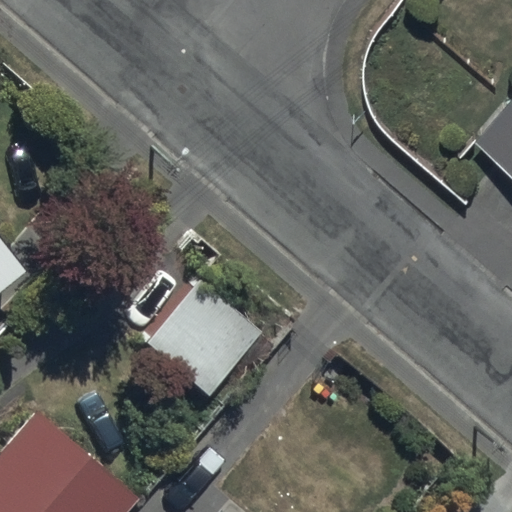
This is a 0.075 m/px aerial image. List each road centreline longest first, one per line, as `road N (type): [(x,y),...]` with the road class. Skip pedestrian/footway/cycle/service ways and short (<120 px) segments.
road 1 (residential): [(188,90),(511,371)]
road 2 (residential): [(84,0),(188,90)]
